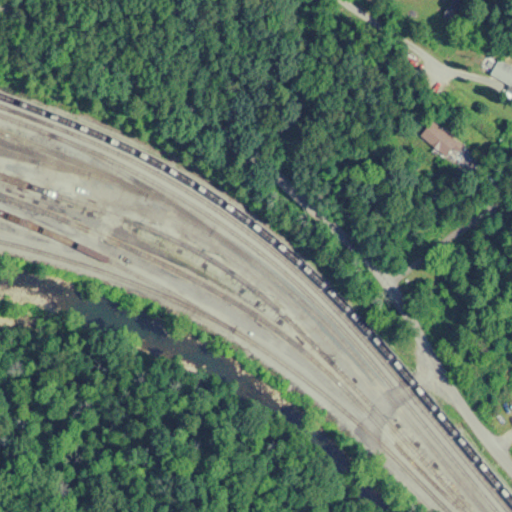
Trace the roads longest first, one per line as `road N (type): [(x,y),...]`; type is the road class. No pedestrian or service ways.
road 1 (tertiary): [(511,466),(436,368),(401,296),(291,187),(196,114),(0,7)]
road 2 (residential): [(314,0),(511,132)]
